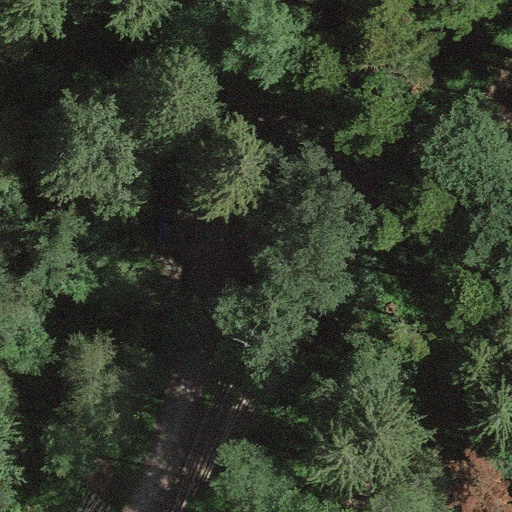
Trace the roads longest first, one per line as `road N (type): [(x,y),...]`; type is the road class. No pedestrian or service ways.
road 1 (track): [(511,118),(436,179),(207,281)]
road 2 (track): [(207,281),(232,0)]
road 3 (track): [(99,511),(207,281)]
